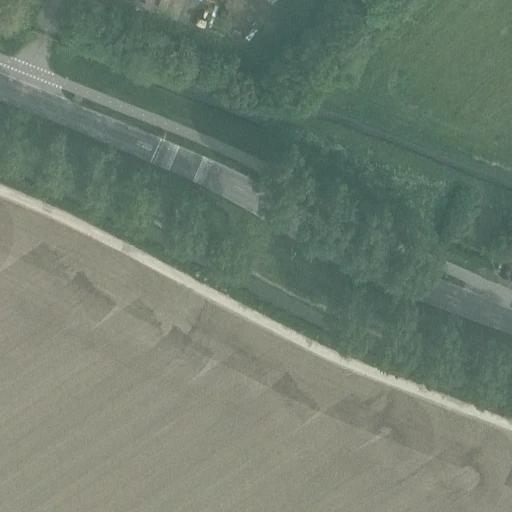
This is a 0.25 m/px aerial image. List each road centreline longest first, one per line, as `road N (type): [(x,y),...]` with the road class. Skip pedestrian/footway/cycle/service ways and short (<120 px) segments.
road 1 (track): [(511,426),(350,367),(0,190)]
road 2 (secondary): [(511,321),(400,279),(186,164),(0,87)]
